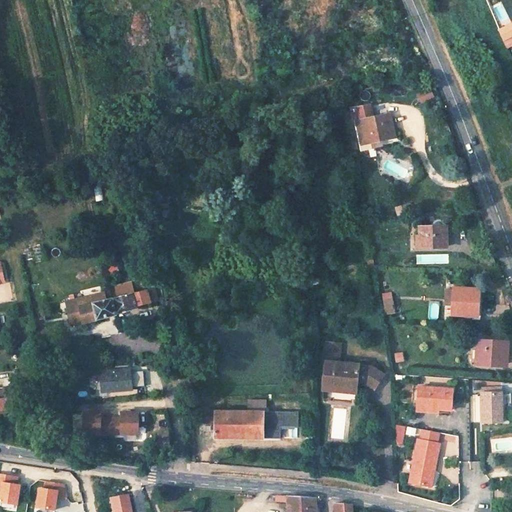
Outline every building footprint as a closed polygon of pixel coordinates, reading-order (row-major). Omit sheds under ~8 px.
[(415,94),(418,103),(432,99),(430,90),(415,94)] [(361,119),(356,121),(361,138),(375,134),(376,138),(392,133),(386,112),(371,116),(368,107),(358,110),(361,119)] [(420,231),(421,249),(446,248),(445,228),(444,226),(442,225),(441,224),(438,224),(437,224),(437,225),(436,225),(435,226),(434,228),(434,230),(420,231)] [(119,265),(110,268),(112,275),(121,273),(119,265)] [(116,296),(113,297),(117,313),(138,309),(137,307),(157,303),(153,289),(133,293),(131,285),(115,288),(116,296)] [(113,297),(111,289),(67,299),(68,306),(80,303),(84,320),(117,313),(113,297)] [(476,291),(451,289),(449,315),(473,318),(476,291)] [(383,293),(387,314),(397,312),(394,291),(383,293)] [(322,385),(356,390),(357,379),(367,381),(375,386),(384,368),(374,362),(359,362),(359,358),(338,356),(338,343),(329,340),(328,356),(324,357),(322,385)] [(505,345),(482,342),(479,368),(503,370),(505,345)] [(395,362),(405,361),(405,352),(394,353),(395,362)] [(132,370),(109,371),(105,374),(102,379),(103,384),(106,389),(111,391),(133,389),(133,386),(132,373),(132,370)] [(143,372),(132,373),(133,386),(144,385),(143,372)] [(16,386),(0,388),(0,414),(8,413),(8,408),(19,407),(16,386)] [(417,404),(439,407),(439,408),(450,410),(452,391),(418,386),(417,404)] [(479,394),(478,425),(499,426),(500,395),(479,394)] [(439,407),(417,404),(416,410),(438,413),(439,408),(439,407)] [(208,408),(198,408),(198,422),(215,422),(215,437),(266,437),(266,410),(208,410),(208,408)] [(297,410),(280,410),(280,424),(297,424),(297,410)] [(99,412),(82,412),(82,434),(110,434),(110,419),(99,419),(99,412)] [(120,419),(110,419),(110,434),(137,434),(137,412),(120,412),(120,419)] [(404,422),(396,421),(396,431),(401,432),(404,422)] [(403,434),(412,437),(415,429),(406,427),(403,434)] [(439,430),(422,427),(420,436),(417,435),(406,479),(425,484),(429,467),(433,468),(439,441),(436,440),(439,430)] [(19,476),(0,473),(0,486),(2,487),(0,501),(18,503),(21,484),(17,484),(19,476)] [(46,488),(41,487),(38,506),(56,509),(58,496),(68,498),(66,483),(47,481),(46,488)] [(316,498),(287,496),(286,511),(316,511),(316,499),(316,498)] [(351,502),(335,502),(335,511),(351,511),(351,507),(351,502)]
